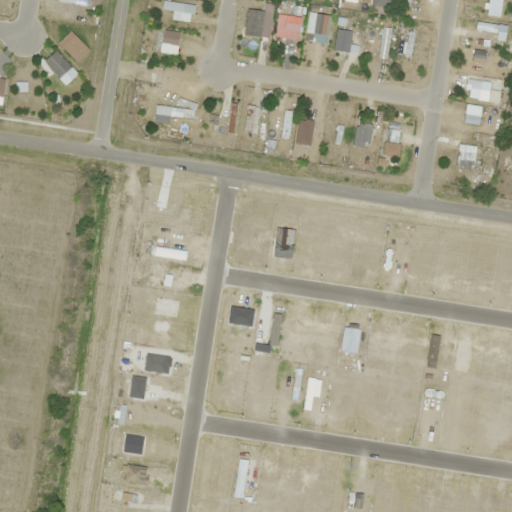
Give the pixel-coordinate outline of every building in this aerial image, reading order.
[(194,6),(162,1),(161,9),(192,15),(194,6)] [(242,34),(266,38),(270,12),(246,8),(242,34)] [(496,25),(475,24),(475,33),(495,34),(496,25)] [(399,49),(417,51),(420,30),(401,28),(399,49)] [(176,47),(179,32),(163,30),(160,44),(176,47)] [(381,35),(369,33),(367,58),(379,59),(381,35)] [(478,89),(470,88),(468,96),(476,97),(478,89)] [(462,124),(477,125),(480,107),(464,105),(462,124)] [(367,149),(371,125),(356,122),(351,146),(367,149)] [(385,139),(400,142),(402,133),(387,130),(385,139)] [(474,153),(455,151),(454,167),(473,168),(474,153)]
